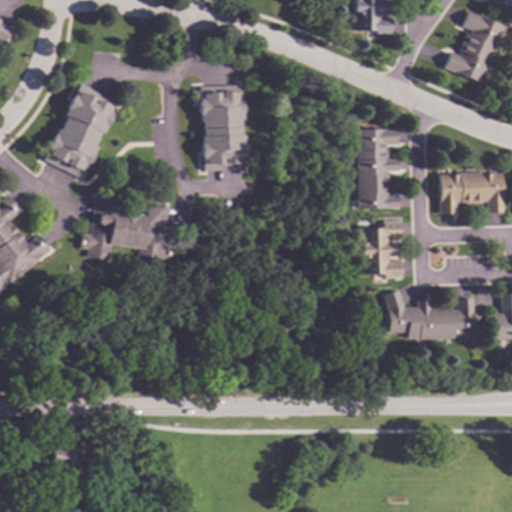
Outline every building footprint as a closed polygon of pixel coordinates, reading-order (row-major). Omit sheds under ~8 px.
[(383,0),(383,12),(377,12),(377,17),(388,17),(388,33),(372,33),(372,30),(349,30),(349,22),(347,20),(347,14),(349,12),(349,0),(383,0)] [(499,26),(476,81),(440,66),(447,52),(456,56),(458,51),(455,50),(462,33),(465,34),(467,29),(458,25),(464,11),(499,26)] [(112,101),(107,113),(108,114),(102,127),(101,127),(98,133),(96,132),(89,145),(92,146),(89,152),(90,153),(84,166),(82,165),(76,177),(40,159),(46,147),(44,146),(50,134),(52,134),(55,128),(57,129),(63,116),(61,114),(63,108),(62,108),(68,95),(70,96),(76,84),(112,101)] [(236,98),(238,98),(239,112),(237,112),(238,119),(235,119),(236,134),(239,134),(239,141),(240,141),(241,155),(239,155),(239,168),(199,170),(198,157),(197,157),(196,143),(198,143),(197,136),(200,136),(199,121),(196,121),(196,114),(194,114),(194,101),(196,100),(195,86),(235,85),(236,98)] [(393,143),(384,143),(384,159),(394,159),(394,170),(385,170),(385,196),(395,196),(395,208),(354,208),(354,129),(393,128),(393,143)] [(497,211),(481,211),(481,201),(476,201),(476,204),(457,204),(457,201),(452,202),(452,212),(437,212),(436,173),(496,172),(497,211)] [(14,209),(2,219),(20,243),(32,233),(45,249),(0,284),(0,194),(2,193),(14,209)] [(113,199),(111,211),(140,215),(141,203),(163,206),(158,243),(166,244),(164,259),(156,258),(155,266),(132,263),(134,248),(107,245),(105,259),(83,256),(84,248),(76,247),(78,233),(86,234),(91,196),(113,199)] [(397,237),(384,237),(384,242),(390,242),(391,255),(384,255),(384,260),(396,259),(396,276),(380,276),(380,273),(357,274),(357,265),(355,263),(355,258),(357,256),(356,240),(353,236),(357,233),(357,227),(379,227),(379,221),(396,221),(397,237)] [(399,307),(412,307),(412,300),(424,300),(424,308),(447,307),(447,309),(451,309),(451,298),(466,297),(467,336),(448,336),(448,338),(414,339),(414,337),(402,337),(402,332),(384,332),(383,316),(382,315),(382,309),(383,308),(379,294),(394,290),(399,307)] [(511,338),(488,339),(486,336),(486,331),(489,328),(488,312),(496,312),(495,293),(511,293),(511,338)] [(68,452),(63,475),(53,473),(51,483),(39,480),(42,468),(46,469),(51,448),(68,452)]
